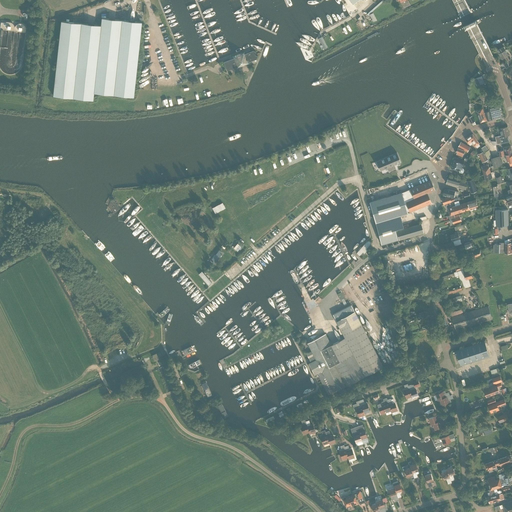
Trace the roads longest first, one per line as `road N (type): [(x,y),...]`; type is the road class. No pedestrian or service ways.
road 1 (track): [(97,265),(148,330),(136,352),(99,372),(115,398),(162,400)]
road 2 (unclassified): [(319,511),(235,449),(187,432),(149,372)]
road 3 (track): [(119,399),(68,426),(27,430),(0,495)]
road 4 (residential): [(291,421),(449,363)]
road 5 (residential): [(431,234),(455,141),(511,120)]
road 6 (residential): [(459,496),(464,472),(449,363)]
road 7 (tertiary): [(511,117),(460,0)]
